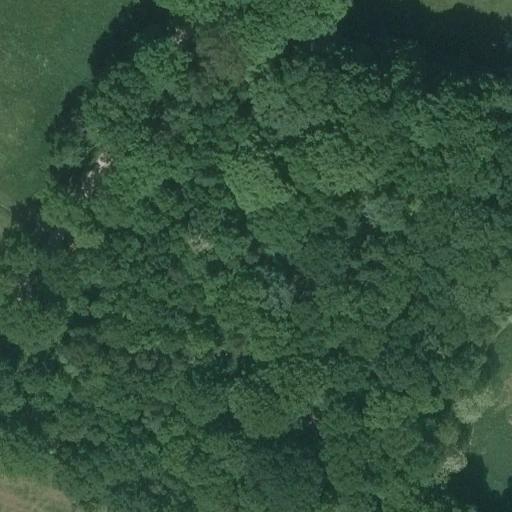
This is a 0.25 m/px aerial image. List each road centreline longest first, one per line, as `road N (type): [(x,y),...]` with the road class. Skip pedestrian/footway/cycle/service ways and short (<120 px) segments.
road 1 (track): [(213,0),(0,330)]
road 2 (track): [(250,0),(342,42),(511,91)]
